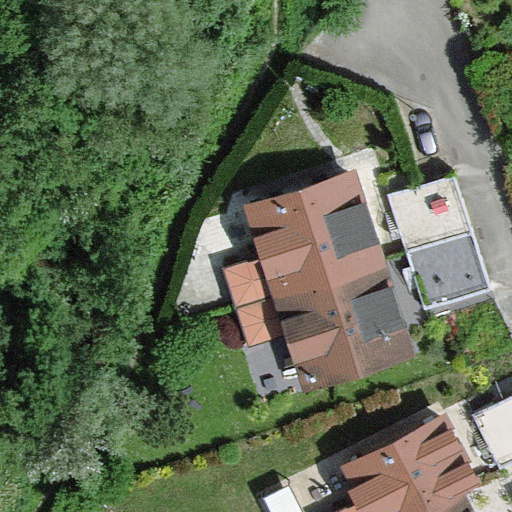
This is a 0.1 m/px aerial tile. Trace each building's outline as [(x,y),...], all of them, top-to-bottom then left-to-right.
[(455,170),(387,190),(404,248),(472,228),(455,170)] [(374,257),(349,172),(256,200),(270,246),(281,285),(374,257)] [(472,228),(404,248),(422,306),(489,286),(472,228)] [(234,299),(281,285),(270,246),(222,261),(234,299)] [(293,324),(307,371),(400,342),(374,257),(281,285),(293,324)] [(293,324),(281,285),(234,299),(246,338),(293,324)] [(511,386),(472,408),(500,462),(511,455),(511,386)] [(440,415),(353,461),(370,491),(380,511),(405,511),(455,486),(472,477),(440,415)] [(405,511),(468,511),(455,486),(405,511)] [(380,511),(370,491),(330,511),(380,511)]
